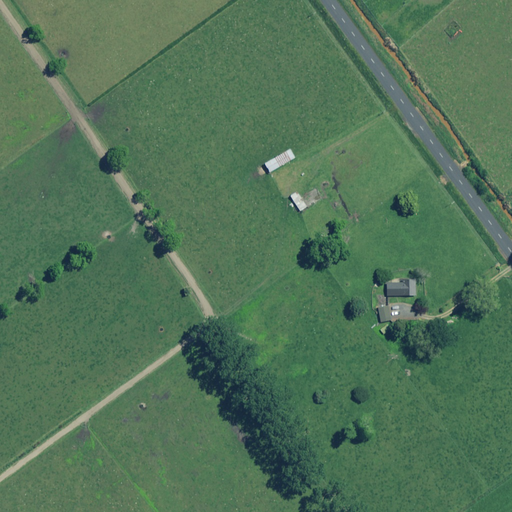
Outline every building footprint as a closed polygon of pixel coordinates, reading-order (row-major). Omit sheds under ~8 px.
[(295,158),(290,149),(265,164),(270,172),(295,158)] [(307,207),(297,191),(291,196),(300,211),(307,207)] [(417,280),(403,280),(403,283),(388,283),(388,296),(417,295),(417,280)] [(391,320),(389,307),(379,308),(382,322),(391,320)] [(390,329),(387,325),(381,330),(384,334),(390,329)]
